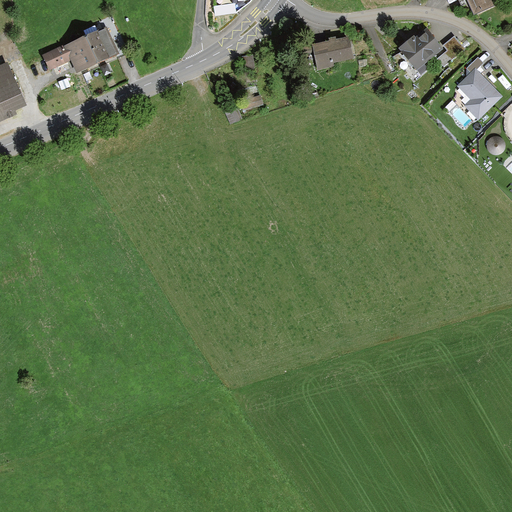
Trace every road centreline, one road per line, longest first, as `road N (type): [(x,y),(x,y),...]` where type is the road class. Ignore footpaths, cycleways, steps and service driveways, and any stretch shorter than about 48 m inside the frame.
road 1 (tertiary): [(0,147),(226,48),(273,0)]
road 2 (residential): [(287,0),(328,19),(445,16),(474,29),(511,68)]
